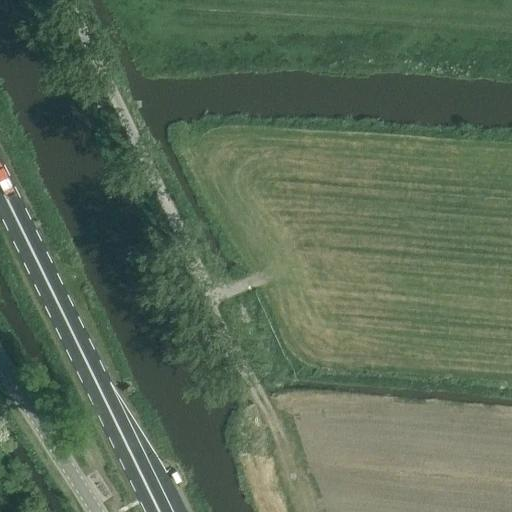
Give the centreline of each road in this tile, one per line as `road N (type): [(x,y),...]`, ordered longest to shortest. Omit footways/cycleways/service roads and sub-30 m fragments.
road 1 (unclassified): [(76,0),(140,117),(261,402)]
road 2 (primary): [(157,511),(0,186)]
road 3 (unclassified): [(98,511),(0,358)]
